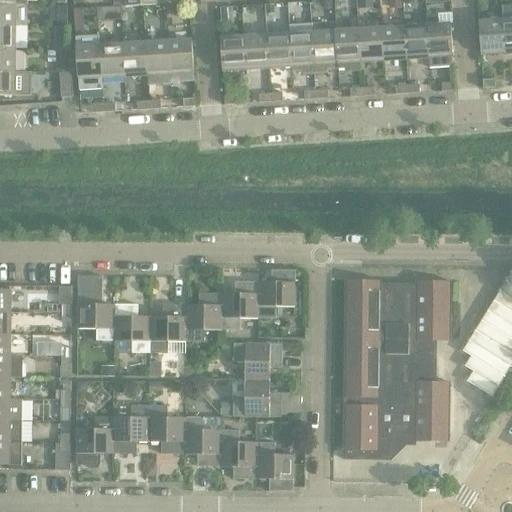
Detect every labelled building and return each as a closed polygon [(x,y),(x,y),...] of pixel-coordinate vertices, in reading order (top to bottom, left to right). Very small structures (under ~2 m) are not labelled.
[(332,0),(322,0),(323,9),(333,9),(332,0)] [(365,0),(358,0),(359,9),(366,9),(365,0)] [(0,26),(16,27),(28,27),(28,4),(0,3),(0,26)] [(67,7),(57,7),(57,24),(67,24),(67,7)] [(233,9),(223,10),(224,22),(234,21),(233,9)] [(427,26),(429,59),(430,69),(454,67),(451,25),(439,25),(439,15),(427,16),(427,26)] [(511,20),(503,21),(505,54),(511,53),(511,20)] [(505,54),(503,21),(479,23),(481,55),(505,54)] [(336,23),(313,25),(316,75),(327,74),(329,70),(338,70),(336,32),(336,23)] [(290,35),(292,67),(293,73),(302,72),(304,75),(316,75),(313,25),(290,26),(290,35)] [(0,26),(0,49),(16,50),(16,27),(0,26)] [(427,26),(405,27),(407,60),(429,59),(427,26)] [(405,27),(382,29),(384,61),(407,60),(405,27)] [(382,29),(359,30),(361,63),(384,61),(382,29)] [(359,30),(336,32),(338,70),(348,69),(350,72),(362,72),(361,63),(359,30)] [(290,35),(268,36),(270,69),(292,67),(290,35)] [(103,79),(100,46),(100,36),(76,38),(77,48),(79,80),(79,86),(86,86),(86,90),(103,89),(103,79)] [(268,36),(245,37),(247,70),(270,69),(268,36)] [(247,70),(245,37),(221,39),(223,72),(247,70)] [(192,41),(169,42),(171,80),(180,80),(182,83),(195,82),(192,41)] [(169,42),(146,44),(148,76),(149,86),(171,85),(171,80),(169,42)] [(146,44),(123,45),(125,78),(148,76),(146,44)] [(123,45),(100,46),(103,79),(125,78),(123,45)] [(0,49),(0,72),(16,73),(16,50),(0,49)] [(16,73),(0,72),(0,96),(15,96),(31,97),(31,73),(16,73)] [(72,73),(60,74),(62,98),(74,97),(72,73)] [(484,89),(496,89),(495,80),(483,81),(484,89)] [(442,84),(443,92),(455,91),(454,83),(442,84)] [(420,85),(408,86),(409,94),(420,93),(420,85)] [(396,86),(397,95),(409,94),(408,86),(396,86)] [(351,89),(351,98),(363,97),(363,88),(351,89)] [(374,88),(363,88),(363,97),(375,96),(374,88)] [(305,92),(305,100),(317,100),(317,91),(305,92)] [(328,91),(317,91),(317,100),(329,99),(328,91)] [(283,93),(271,94),(272,103),(283,102),(283,93)] [(259,95),(260,103),(272,103),(271,94),(259,95)] [(226,105),(238,105),(237,96),(225,97),(226,105)] [(184,100),(184,108),(196,107),(196,99),(184,100)] [(161,101),(150,102),(150,110),(162,110),(161,101)] [(150,110),(150,102),(137,102),(138,111),(150,110)] [(104,113),(104,104),(92,105),(92,114),(104,113)] [(115,104),(104,104),(104,113),(116,112),(115,104)] [(259,283),(259,319),(277,319),(277,307),(296,308),(296,271),(272,271),(272,283),(259,283)] [(511,272),(463,352),(472,357),(465,367),(474,372),(467,382),(493,398),(511,367),(511,272)] [(97,342),(115,342),(115,305),(103,305),(103,277),(79,277),(78,329),(97,330),(97,342)] [(392,461),(407,446),(407,442),(450,443),(451,383),(437,383),(437,342),(451,342),(452,283),(416,282),(416,285),(381,284),(381,282),(346,281),(344,451),(347,451),(347,461),(392,461)] [(223,294),(223,331),(241,331),(241,319),(259,319),(259,283),(236,282),(235,294),(223,294)] [(0,313),(12,314),(12,291),(0,291),(0,313)] [(187,306),(187,343),(205,343),(205,331),(223,331),(223,294),(200,294),(199,306),(187,306)] [(63,305),(63,314),(72,314),(72,305),(63,305)] [(115,305),(115,342),(133,342),(133,354),(151,354),(151,318),(139,317),(139,306),(115,305)] [(163,318),(151,318),(151,354),(169,354),(187,355),(187,343),(187,306),(164,306),(163,318)] [(0,313),(0,335),(11,335),(12,314),(0,313)] [(72,314),(63,314),(62,323),(72,323),(72,314)] [(0,335),(0,356),(11,357),(11,335),(0,335)] [(246,363),(246,381),(270,381),(270,369),(282,369),(283,345),(234,344),(234,346),(234,357),(234,363),(246,363)] [(234,346),(222,345),(222,357),(234,357),(234,346)] [(62,348),(62,357),(72,357),(72,348),(62,348)] [(0,378),(11,379),(23,379),(23,357),(11,357),(0,356),(0,378)] [(72,357),(62,357),(62,366),(72,366),(72,357)] [(115,367),(102,367),(102,377),(114,377),(115,367)] [(11,379),(0,378),(0,399),(11,400),(11,379)] [(270,381),(246,381),(245,399),(233,399),(233,408),(233,417),(233,418),(282,418),(282,394),(270,394),(270,381)] [(87,382),(78,382),(78,391),(87,391),(87,382)] [(151,384),(151,392),(161,392),(161,384),(151,384)] [(62,392),(62,401),(71,401),(72,392),(62,392)] [(0,421),(22,422),(23,400),(11,400),(0,399),(0,421)] [(71,401),(62,401),(62,410),(71,410),(71,401)] [(114,418),(114,455),(137,455),(137,443),(150,443),(150,406),(132,406),(132,418),(114,418)] [(150,406),(150,443),(162,443),(162,455),(186,455),(186,419),(168,419),(168,407),(150,406)] [(233,408),(221,408),(221,417),(233,417),(233,408)] [(101,455),(114,455),(114,418),(96,418),(96,430),(77,430),(77,466),(101,467),(101,455)] [(220,419),(186,419),(186,455),(198,455),(198,467),(221,468),(222,431),(220,431),(220,419)] [(0,421),(0,443),(22,443),(22,422),(0,421)] [(222,431),(221,468),(234,468),(234,480),(257,480),(258,443),(240,443),(240,431),(222,431)] [(0,443),(0,465),(22,466),(22,443),(0,443)] [(258,443),(257,480),(270,480),(270,492),(294,492),(294,456),(276,456),(276,444),(258,443)] [(56,444),(56,471),(71,471),(71,453),(61,453),(61,444),(56,444)] [(61,444),(61,453),(71,453),(71,444),(61,444)]
